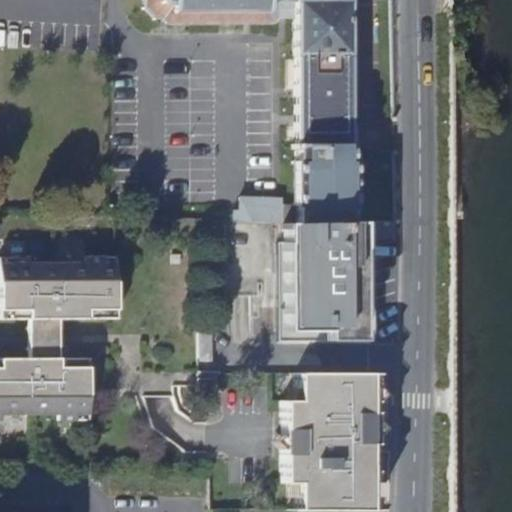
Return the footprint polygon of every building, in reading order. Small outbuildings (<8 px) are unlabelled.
[(138,0),(139,6),(149,17),(162,17),(162,20),(164,22),(167,23),(259,24),(264,24),(271,25),(273,24),(275,21),(275,18),(277,18),(282,18),(285,18),(292,18),(346,18),(345,0),(138,0)] [(346,18),(292,18),(292,59),(293,95),(293,100),(293,117),(293,122),(293,141),(293,205),(293,221),(346,221),(346,134),(346,127),(346,18)] [(259,221),(278,221),(278,199),(273,199),(238,198),(238,205),(232,205),(232,221),(259,221)] [(278,221),(278,242),(275,242),(275,339),(369,341),(369,221),(346,221),(293,221),(278,221)] [(0,321),(25,321),(55,321),(114,320),(114,263),(0,264),(0,321)] [(55,339),(55,321),(25,321),(26,339),(26,359),(56,359),(55,339)] [(86,358),(56,359),(26,359),(0,359),(0,415),(86,415),(86,358)] [(337,414),(363,414),(364,376),(292,376),(292,403),(278,403),(278,423),(337,423),(337,414)] [(278,430),(278,442),(336,442),(336,459),(363,459),(363,430),(363,414),(337,414),(337,423),(278,423),(278,430)] [(291,510),(316,510),(362,511),(363,459),(336,459),(336,442),(278,442),(277,484),(291,485),(291,510)]
